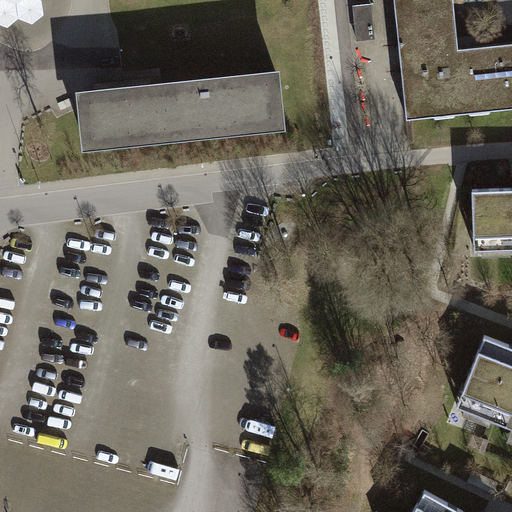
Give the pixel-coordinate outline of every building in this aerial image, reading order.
[(0,0),(0,3),(1,16),(38,13),(36,0),(0,0)] [(349,0),(351,37),(378,35),(375,0),(349,0)] [(454,0),(396,0),(408,118),(511,107),(511,44),(460,49),(454,0)] [(79,98),(85,158),(288,136),(282,77),(79,98)] [(511,188),(472,190),(474,248),(511,246),(511,188)] [(456,406),(511,427),(511,344),(483,334),(456,406)] [(412,511),(461,511),(424,492),(412,511)]
